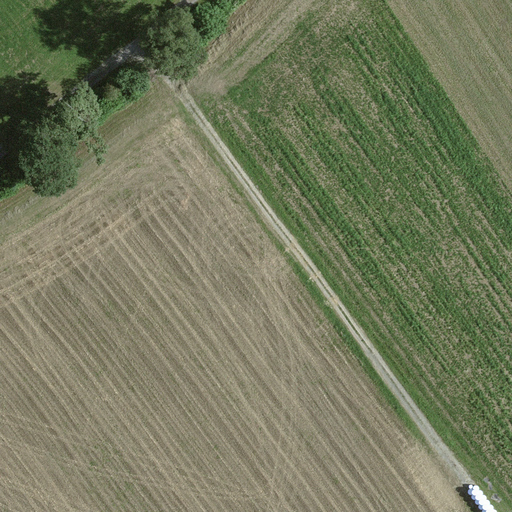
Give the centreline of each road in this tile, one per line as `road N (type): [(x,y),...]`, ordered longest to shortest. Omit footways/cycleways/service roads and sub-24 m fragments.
road 1 (track): [(142,42),(486,511)]
road 2 (track): [(0,143),(142,42),(185,0)]
